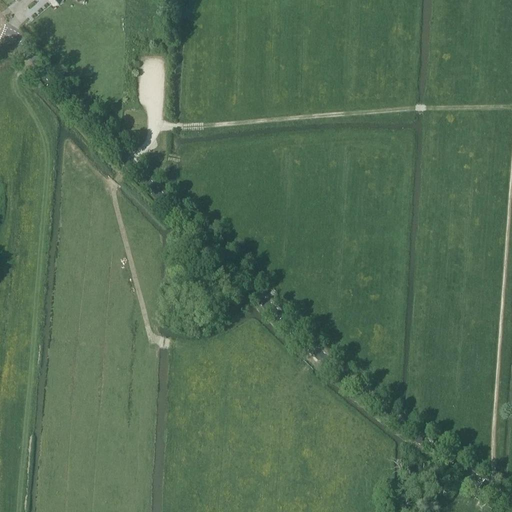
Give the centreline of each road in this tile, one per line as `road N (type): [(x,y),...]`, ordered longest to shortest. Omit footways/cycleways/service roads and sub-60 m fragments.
road 1 (tertiary): [(511,505),(330,366),(130,168),(19,41),(0,34)]
road 2 (track): [(154,128),(511,108)]
road 3 (track): [(511,180),(489,490)]
road 4 (track): [(161,340),(150,337),(115,206),(112,187),(123,175)]
